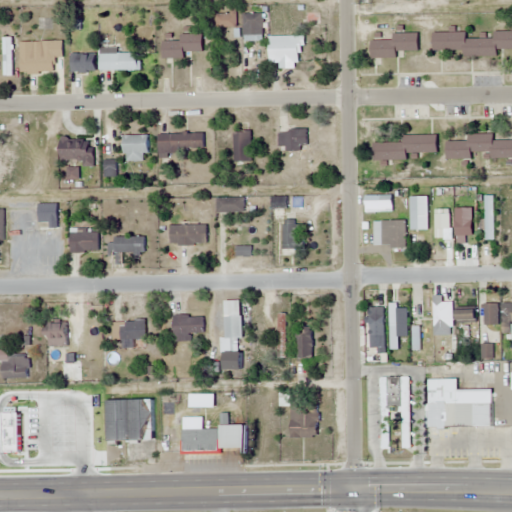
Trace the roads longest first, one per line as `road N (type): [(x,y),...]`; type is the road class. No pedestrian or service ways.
road 1 (residential): [(0,287),(511,273)]
road 2 (residential): [(511,98),(0,102)]
road 3 (residential): [(354,487),(344,0)]
road 4 (primary): [(0,495),(354,487)]
road 5 (primary): [(511,489),(354,487)]
